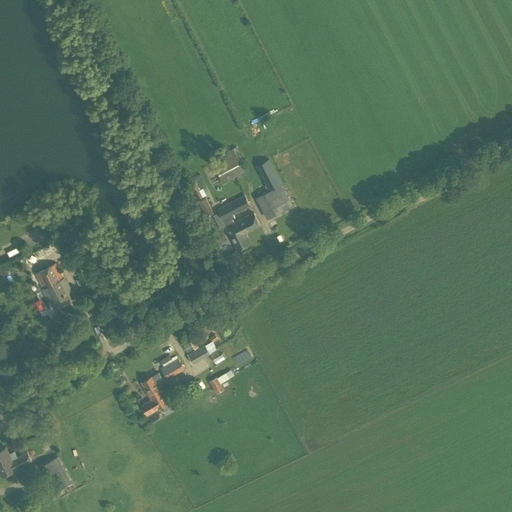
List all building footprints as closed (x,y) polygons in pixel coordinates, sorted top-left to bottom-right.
[(230,149),(229,146),(218,152),(223,161),(214,166),(223,182),(248,169),(236,146),(230,149)] [(267,219),(293,205),(268,158),(255,165),(266,185),(259,189),(261,194),(256,197),(267,219)] [(198,199),(203,196),(193,177),(188,180),(198,199)] [(232,223),(234,222),(232,219),(235,217),(233,214),(250,206),(243,192),(220,204),(222,207),(217,209),(226,227),(226,226),(238,249),(250,243),(245,232),(245,233),(243,229),(237,232),(232,223)] [(213,212),(205,197),(198,201),(200,204),(198,206),(200,209),(202,208),(206,216),(213,212)] [(245,233),(245,232),(260,225),(253,212),(234,222),(232,223),(237,232),(243,229),(245,233)] [(64,278),(55,263),(36,274),(44,288),(43,288),(54,308),(75,297),(64,278)] [(217,349),(212,340),(204,345),(203,344),(187,354),(193,364),(210,354),(210,353),(217,349)] [(216,363),(225,358),(222,353),(213,359),(216,363)] [(167,379),(184,369),(178,358),(161,369),(167,379)] [(164,382),(159,373),(153,376),(141,382),(151,399),(141,405),(147,416),(169,403),(158,385),(164,382)] [(216,393),(224,389),(217,377),(209,381),(216,393)] [(0,448),(0,475),(1,477),(17,469),(32,461),(27,451),(17,456),(14,450),(10,453),(6,446),(0,448)] [(53,493),(65,486),(56,470),(45,477),(53,493)]
